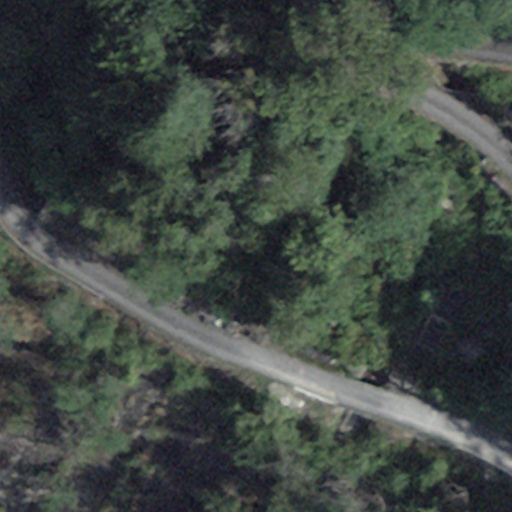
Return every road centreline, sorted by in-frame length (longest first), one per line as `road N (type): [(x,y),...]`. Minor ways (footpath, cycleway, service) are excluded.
road 1 (unclassified): [(0,157),(16,206),(38,233),(110,286),(204,340),(511,458)]
road 2 (unclassified): [(511,159),(465,122),(336,56),(292,0)]
road 3 (unclassified): [(370,0),(400,24),(511,49)]
